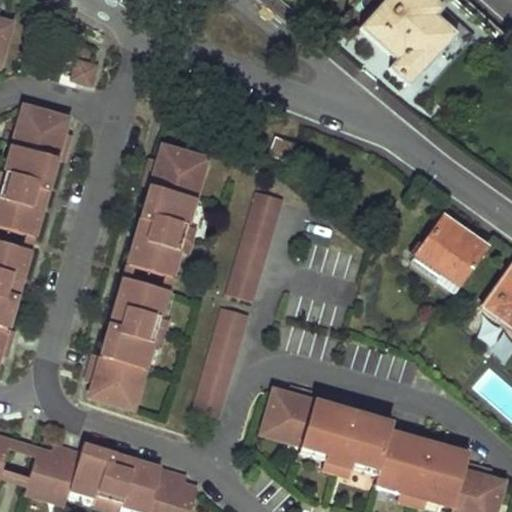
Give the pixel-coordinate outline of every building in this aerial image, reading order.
[(499,31),(464,0),(375,0),(379,3),(357,30),(393,62),(386,71),(408,88),(459,31),(483,49),(499,31)] [(74,57),(69,73),(85,79),(91,62),(74,57)] [(14,146),(27,105),(19,102),(7,144),(14,146)] [(0,224),(28,233),(51,157),(57,158),(65,131),(59,129),(50,127),(54,113),(27,105),(14,146),(7,144),(0,168),(0,224)] [(50,127),(59,129),(63,115),(54,113),(50,127)] [(274,138),(267,157),(285,164),(292,145),(274,138)] [(163,159),(167,146),(159,144),(155,157),(163,159)] [(147,185),(124,262),(167,274),(174,248),(182,223),(189,197),(182,194),(194,154),(167,146),(163,159),(155,157),(148,155),(140,183),(147,185)] [(182,194),(189,197),(201,156),(194,154),(182,194)] [(277,196),(251,189),(222,290),(247,298),(277,196)] [(459,289),(482,255),(467,244),(468,241),(465,238),(441,220),(415,257),(459,289)] [(182,223),(174,248),(183,250),(190,225),(182,223)] [(24,247),(0,239),(0,353),(1,353),(8,326),(1,324),(24,247)] [(511,268),(481,311),(511,334),(511,268)] [(163,288),(120,276),(98,352),(91,350),(83,377),(90,379),(98,382),(94,395),(121,403),(132,363),(141,365),(147,341),(155,315),(163,288)] [(244,310),(218,303),(188,408),(213,415),(244,310)] [(155,315),(147,341),(156,343),(163,318),(155,315)] [(132,363),(121,403),(128,405),(141,365),(132,363)] [(98,382),(90,379),(86,393),(94,395),(98,382)] [(280,403),(267,399),(259,426),(300,438),(297,446),(295,453),(322,461),(348,468),(374,476),(372,483),(399,492),(424,499),(451,507),(467,511),(491,511),(497,492),(484,488),(486,481),(488,473),(463,464),(465,457),(386,434),(388,425),(310,402),(312,395),(285,387),(283,394),(280,403)] [(280,403),(283,394),(269,391),(267,399),(280,403)] [(300,438),(259,426),(257,434),(297,446),(300,438)] [(45,451),(32,447),(21,483),(61,494),(63,487),(142,511),(147,511),(184,511),(192,486),(178,482),(164,477),(166,471),(76,443),(74,451),(62,448),(59,455),(45,451)] [(59,455),(62,448),(47,443),(45,451),(59,455)] [(348,468),(322,461),(320,469),(345,476),(348,468)] [(164,477),(178,482),(180,475),(166,471),(164,477)] [(370,490),(372,477),(349,473),(346,485),(370,490)] [(484,488),(497,492),(499,485),(486,481),(484,488)] [(61,494),(21,483),(19,491),(58,503),(61,494)] [(63,487),(61,494),(119,511),(141,511),(142,511),(63,487)] [(424,499),(399,492),(396,501),(422,508),(424,499)]
